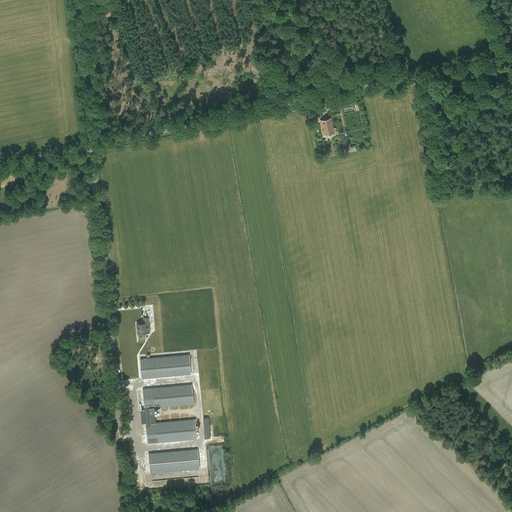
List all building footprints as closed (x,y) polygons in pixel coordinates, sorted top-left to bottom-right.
[(334,133),(336,132),(336,127),(333,128),(331,117),(320,120),(323,135),(334,133)] [(344,144),(345,152),(357,150),(356,146),(351,147),(350,143),(344,144)] [(149,332),(148,322),(148,317),(144,318),(144,322),(136,323),(137,333),(149,332)] [(141,379),(191,374),(189,354),(140,358),(141,379)] [(144,408),(145,408),(149,408),(154,408),(193,404),(191,384),(143,389),(144,408)] [(195,419),(156,422),(151,423),(146,423),(147,443),(197,439),(195,419)] [(150,473),(200,469),(198,448),(148,453),(150,473)] [(506,465),(502,460),(497,465),(501,470),(506,465)]
